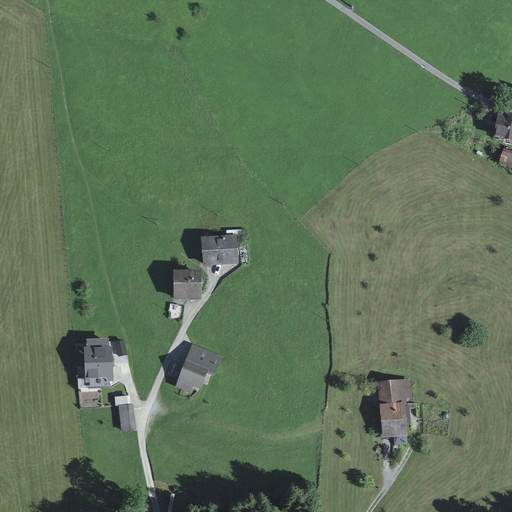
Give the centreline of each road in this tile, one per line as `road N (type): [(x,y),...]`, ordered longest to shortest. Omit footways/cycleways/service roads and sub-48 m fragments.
road 1 (track): [(160,511),(144,420),(184,328),(223,272)]
road 2 (unclassified): [(332,0),(460,86),(511,109)]
